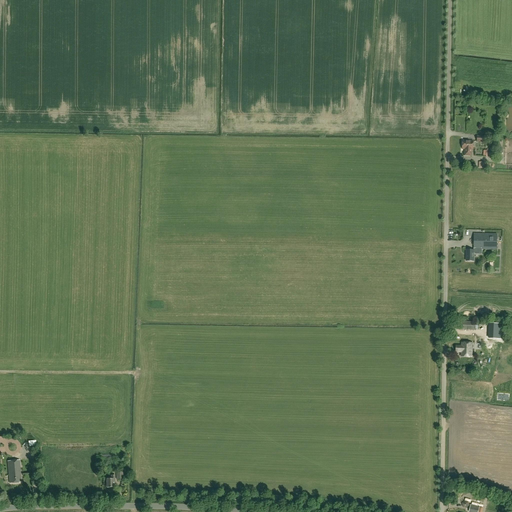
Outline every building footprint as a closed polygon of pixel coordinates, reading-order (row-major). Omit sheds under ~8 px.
[(473,141),(463,141),(463,149),(466,149),(466,150),(465,150),(465,156),(472,156),(472,149),(473,149),(473,141)] [(496,150),(493,150),(487,150),(487,151),(483,151),(483,156),(486,156),(486,157),(492,157),(492,159),(495,159),(496,150)] [(474,249),(497,249),(497,234),(474,234),(474,249)] [(479,324),(475,323),(475,322),(459,321),(458,329),(475,330),(478,331),(479,324)] [(461,352),(461,357),(473,357),(473,343),(462,343),(462,347),(461,347),(461,346),(456,346),(456,352),(461,352)] [(8,454),(23,454),(23,441),(7,442),(8,454)] [(8,461),(10,483),(22,482),(20,460),(8,461)] [(110,475),(110,479),(106,479),(106,488),(114,488),(114,485),(115,485),(115,475),(110,475)]
